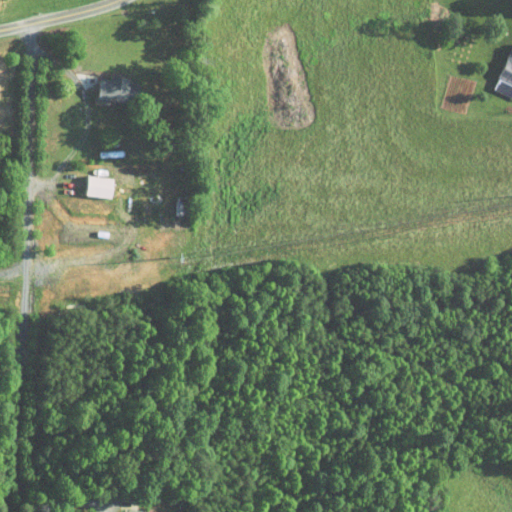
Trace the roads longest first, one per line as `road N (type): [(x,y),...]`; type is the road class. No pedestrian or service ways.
road 1 (residential): [(26,28),(1,511)]
road 2 (residential): [(0,33),(116,0)]
